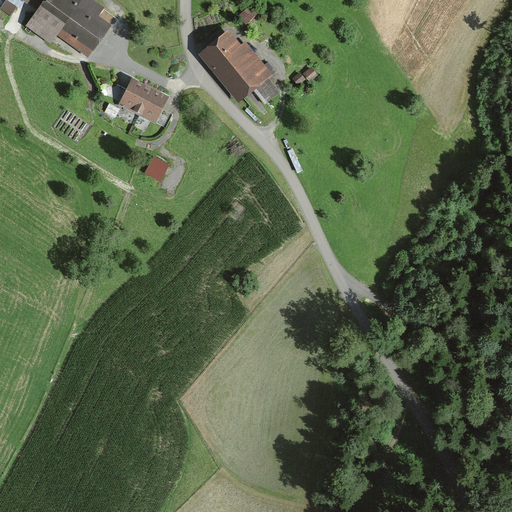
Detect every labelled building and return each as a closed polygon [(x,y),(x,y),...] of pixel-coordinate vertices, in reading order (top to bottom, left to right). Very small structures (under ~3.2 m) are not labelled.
[(100,10),(85,0),(44,0),(25,28),(47,43),(56,31),(89,53),(108,27),(95,17),(100,10)] [(255,16),(248,9),(239,19),(246,25),(255,16)] [(239,49),(226,33),(199,56),(235,99),(244,92),(258,109),(278,93),(266,79),(271,75),(245,44),(239,49)] [(304,81),(298,76),(291,84),(297,89),(304,81)] [(165,102),(129,82),(116,106),(152,125),(165,102)] [(167,166),(154,159),(147,172),(160,179),(167,166)]
